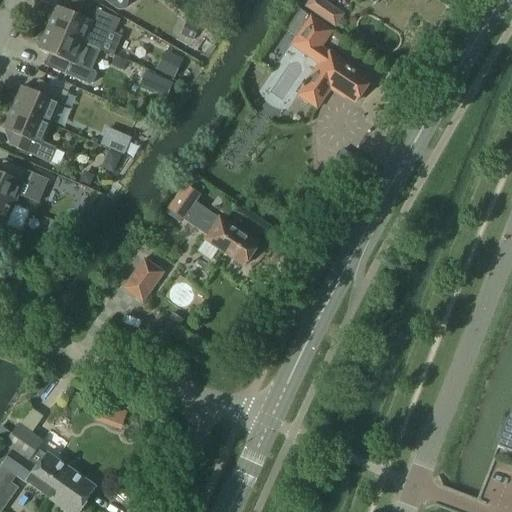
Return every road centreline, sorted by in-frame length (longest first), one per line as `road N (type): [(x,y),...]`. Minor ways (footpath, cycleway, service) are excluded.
road 1 (tertiary): [(269,422),(390,186),(503,0)]
road 2 (residential): [(417,488),(511,246)]
road 3 (residential): [(269,422),(210,398),(192,448),(151,511)]
